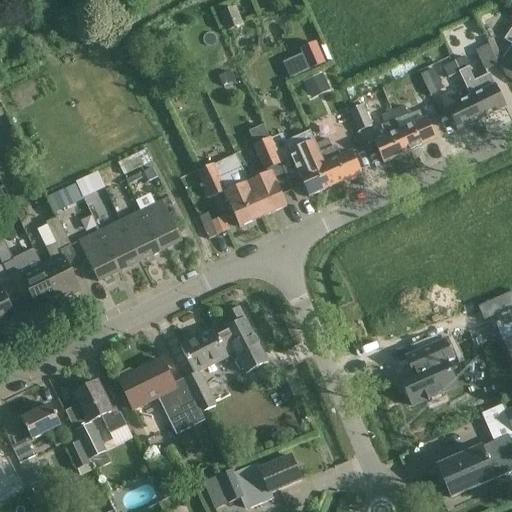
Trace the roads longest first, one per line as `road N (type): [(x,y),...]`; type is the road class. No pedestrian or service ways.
road 1 (tertiary): [(0,383),(274,249)]
road 2 (tertiary): [(384,508),(274,249)]
road 3 (unclassified): [(511,138),(274,249)]
